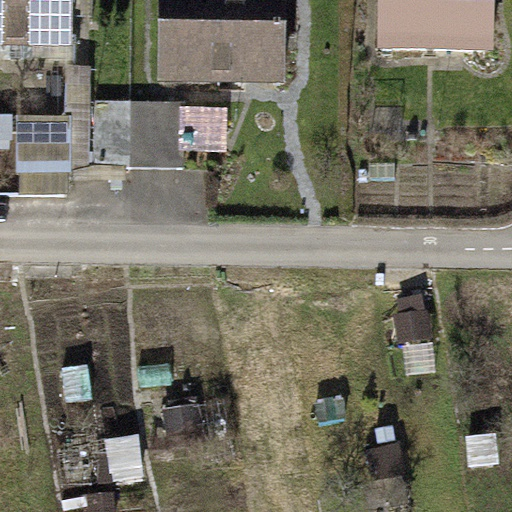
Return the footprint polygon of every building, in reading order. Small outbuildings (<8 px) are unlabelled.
[(0,0),(0,44),(74,46),(74,0),(0,0)] [(287,0),(165,0),(164,79),(286,82),(287,0)] [(384,0),(384,49),(495,52),(496,0),(384,0)] [(134,105),(99,104),(98,168),(134,170),(134,105)] [(187,105),(134,105),(134,170),(186,170),(186,152),(227,152),(227,111),(187,111),(187,105)] [(74,132),(23,132),(22,174),(74,174),(74,132)]
